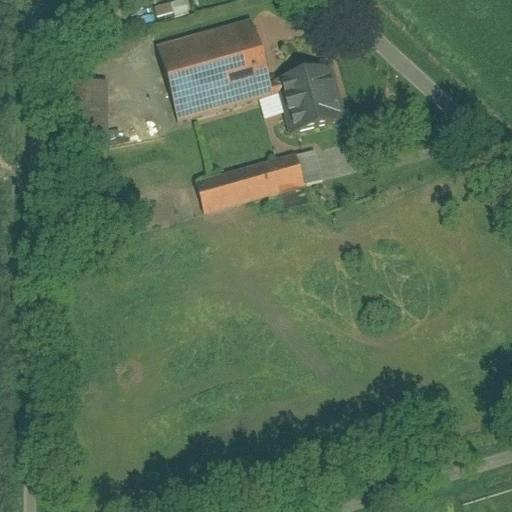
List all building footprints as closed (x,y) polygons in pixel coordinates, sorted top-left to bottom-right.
[(184,3),(154,11),(156,20),(171,16),(173,21),(187,17),(184,3)] [(254,21),(161,48),(182,123),(275,97),(272,84),(254,21)] [(296,134),(348,119),(334,67),(281,81),(285,94),(296,134)] [(285,94),(281,81),(272,84),(275,97),(285,94)] [(62,150),(106,150),(106,86),(62,86),(62,150)] [(298,158),(307,190),(326,184),(317,152),(298,158)] [(298,158),(199,186),(208,218),(307,190),(298,158)]
